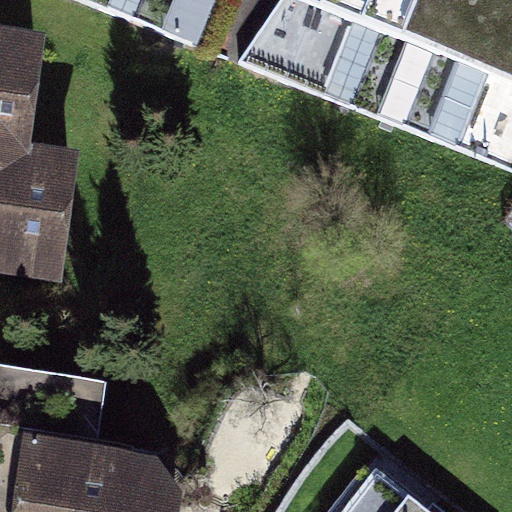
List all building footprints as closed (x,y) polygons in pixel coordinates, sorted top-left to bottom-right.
[(0,0),(0,271),(86,283),(104,151),(64,146),(82,8),(16,0),(0,0)] [(201,0),(97,0),(188,35),(201,0)] [(511,0),(282,0),(245,58),(511,157),(511,156),(511,0)] [(170,511),(173,493),(149,457),(94,449),(103,375),(0,361),(0,511),(170,511)] [(423,511),(378,477),(350,511),(423,511)]
